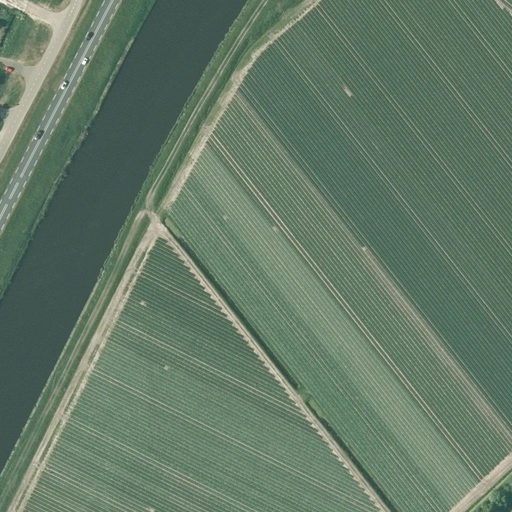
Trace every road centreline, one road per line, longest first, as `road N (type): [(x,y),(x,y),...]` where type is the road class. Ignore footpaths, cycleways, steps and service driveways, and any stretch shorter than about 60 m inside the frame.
road 1 (track): [(265,0),(148,200),(0,499)]
road 2 (track): [(385,511),(144,208)]
road 3 (primary): [(0,218),(112,0)]
road 4 (unclassified): [(76,0),(0,149)]
